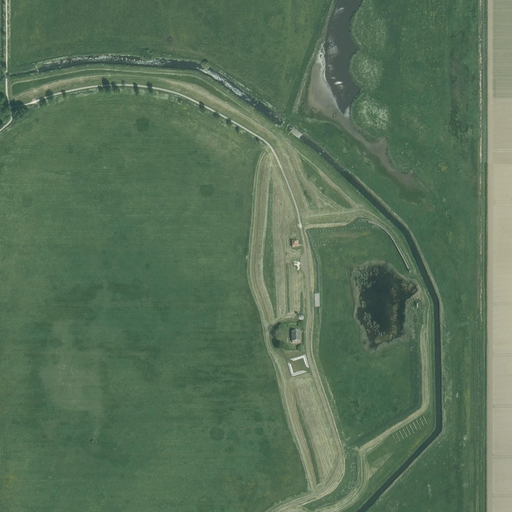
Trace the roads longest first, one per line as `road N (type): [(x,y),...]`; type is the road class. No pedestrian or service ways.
road 1 (track): [(311,497),(249,281),(259,162),(270,147)]
road 2 (track): [(478,339),(477,511)]
